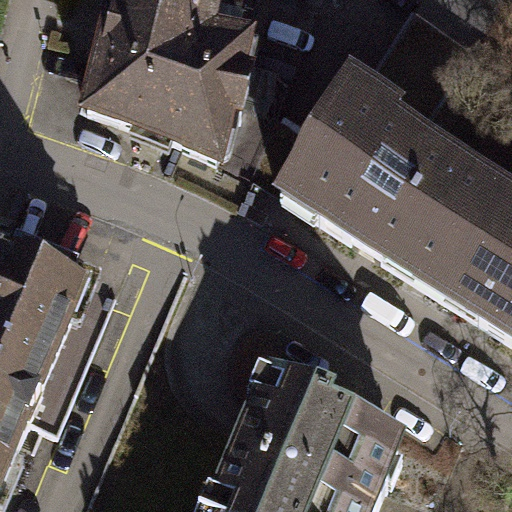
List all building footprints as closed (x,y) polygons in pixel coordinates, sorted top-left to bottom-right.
[(117,0),(113,19),(249,53),(262,0),(117,0)] [(511,0),(430,0),(416,23),(475,60),(511,0)] [(234,113),(249,53),(113,19),(88,119),(154,142),(219,170),(234,113)] [(418,150),(475,60),(416,23),(365,104),(399,125),(393,134),(418,150)] [(281,206),(448,310),(511,208),(418,150),(393,134),(399,125),(365,104),(351,95),(316,150),(282,204),(281,206)] [(219,170),(250,186),(276,124),(234,113),(219,170)] [(276,124),(250,186),(282,204),(316,150),(276,124)] [(448,310),(511,350),(511,208),(448,310)] [(0,502),(29,430),(32,431),(44,400),(42,400),(87,289),(4,255),(0,264),(0,502)] [(229,511),(381,511),(383,508),(389,493),(380,490),(396,451),(363,437),(365,432),(330,417),(333,411),(316,405),(318,402),(288,390),(279,413),(265,408),(223,509),(229,511)]
